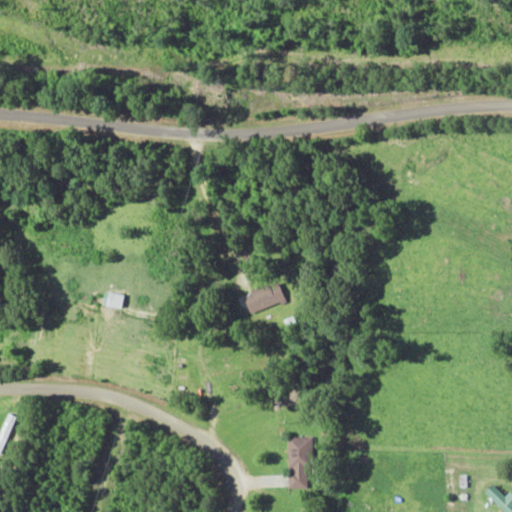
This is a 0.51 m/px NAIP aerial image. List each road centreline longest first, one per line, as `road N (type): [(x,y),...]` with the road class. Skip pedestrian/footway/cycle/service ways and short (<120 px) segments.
road 1 (residential): [(511,153),(210,185),(0,166)]
road 2 (residential): [(225,511),(200,464),(136,444),(0,450)]
